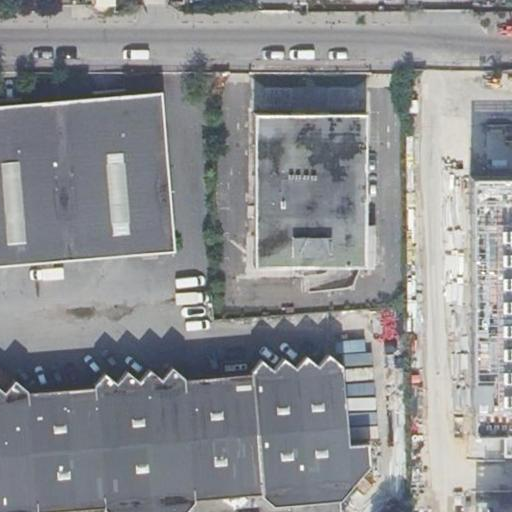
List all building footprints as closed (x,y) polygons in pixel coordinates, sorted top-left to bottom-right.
[(0,266),(2,266),(15,251),(30,263),(107,256),(119,242),(134,254),(174,250),(159,92),(117,96),(119,107),(91,109),(90,98),(12,106),(13,117),(0,118),(0,266)] [(119,107),(117,96),(90,98),(91,109),(119,107)] [(12,106),(0,106),(0,118),(13,117),(12,106)] [(257,263),(313,264),(369,265),(370,112),(259,111),(257,263)] [(511,114),(459,114),(459,295),(511,294),(511,114)] [(134,254),(119,242),(107,256),(134,254)] [(30,263),(15,251),(2,266),(30,263)] [(441,511),(441,333),(426,334),(426,463),(426,511),(441,511)] [(4,394),(0,390),(0,511),(59,511),(104,509),(107,511),(186,511),(195,500),(260,494),(260,496),(273,507),(340,501),(369,465),(367,443),(347,445),(340,365),(327,355),(317,367),(305,358),(294,368),(283,359),(272,370),(260,360),(248,374),(183,380),(170,368),(160,381),(148,370),(137,382),(125,372),(114,384),(104,374),(93,388),(26,392),(14,382),(4,394)] [(511,511),(511,362),(456,362),(457,460),(456,511),(511,511)]
